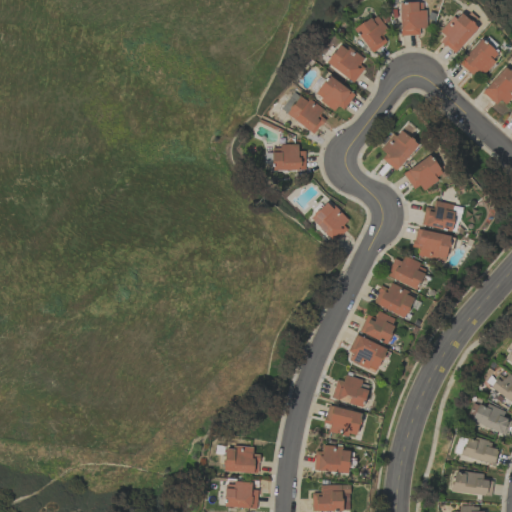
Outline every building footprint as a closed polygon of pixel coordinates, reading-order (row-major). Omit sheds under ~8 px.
[(424,28),(423,2),(398,2),(399,35),(419,35),(418,28),(424,28)] [(477,22),(458,8),(441,32),(444,34),(438,42),(455,53),(477,22)] [(380,35),(387,30),(375,14),(353,30),(371,53),(386,42),(380,35)] [(497,54),(480,38),(457,63),(475,79),(497,54)] [(358,65),(363,57),(337,43),(325,65),(354,81),(362,67),(358,65)] [(501,107),(511,94),(511,74),(503,66),(482,90),(501,107)] [(313,95),(337,113),(352,93),(327,75),(313,95)] [(322,111),(301,94),(285,114),(312,135),(323,120),(318,115),(322,111)] [(396,169),(417,144),(397,128),(377,153),(396,169)] [(304,169),(304,151),(297,151),(297,144),(279,144),(279,152),(272,152),(272,170),(304,169)] [(442,176),(430,155),(402,172),(413,192),(442,176)] [(309,218),(330,241),(349,224),(328,201),(309,218)] [(452,212),(458,212),(459,205),(432,202),(432,208),(423,207),(421,227),(450,230),(452,212)] [(416,257),(445,260),(448,234),(414,230),(412,247),(418,248),(416,257)] [(392,258),(385,278),(417,289),(424,266),(401,258),(400,261),(392,258)] [(386,289),(380,286),(372,303),(403,318),(414,296),(389,283),(386,289)] [(385,344),(395,319),(376,311),(373,320),(365,317),(358,332),(385,344)] [(348,360),(375,372),(385,348),(354,335),(347,352),(351,353),(348,360)] [(511,402),(511,377),(504,374),(501,381),(490,374),(483,386),(511,402)] [(361,408),(368,385),(343,376),(342,381),(336,379),(330,398),(361,408)] [(509,420),(501,417),(503,412),(472,401),(465,420),(504,434),(509,420)] [(329,425),(328,430),(355,437),(361,414),(327,405),(323,423),(329,425)] [(460,457),(493,463),(496,449),(489,448),(490,441),(464,436),(460,457)] [(252,447),(223,447),(223,472),(257,473),(258,455),(251,454),(252,447)] [(348,448),(321,447),(320,452),(314,451),(313,471),(347,472),(348,448)] [(491,481),(482,480),(482,474),(452,472),(451,493),(490,496),(491,481)] [(224,482),(223,507),(256,508),(256,490),(250,490),(251,483),(224,482)]
